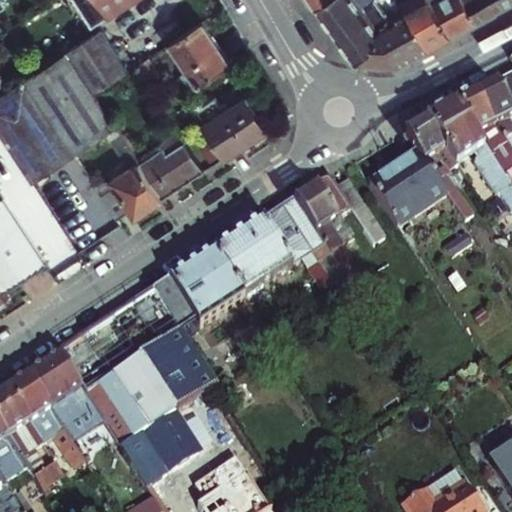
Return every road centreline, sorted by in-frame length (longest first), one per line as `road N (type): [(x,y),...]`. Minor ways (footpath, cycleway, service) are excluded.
road 1 (residential): [(325,139),(0,360)]
road 2 (secondary): [(511,38),(370,108)]
